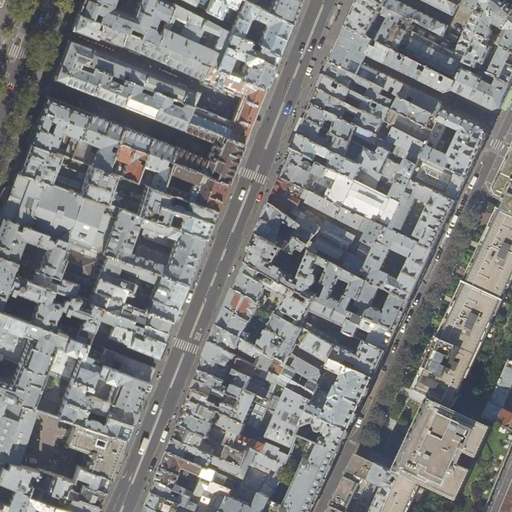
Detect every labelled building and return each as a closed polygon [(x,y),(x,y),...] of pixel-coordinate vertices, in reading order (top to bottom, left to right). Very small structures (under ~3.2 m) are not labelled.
[(82,0),(77,13),(102,23),(156,44),(173,5),(163,0),(138,0),(133,15),(112,7),(114,0),(115,0),(123,3),(123,0),(82,0)] [(185,0),(190,2),(217,15),(233,24),(234,24),(243,0),(185,0)] [(287,34),(291,23),(244,0),(243,0),(234,24),(233,24),(232,28),(230,31),(242,36),(250,17),(253,16),(264,20),(265,24),(265,25),(255,21),(255,22),(254,22),(252,27),(255,28),(255,29),(257,30),(256,32),(261,35),(258,43),(279,54),(281,49),(287,34)] [(244,0),(291,23),(297,10),(300,0),(244,0)] [(372,0),(357,0),(353,10),(346,27),(374,41),(392,50),(425,66),(456,82),(465,63),(471,50),(459,44),(456,50),(411,28),(413,24),(425,30),(426,27),(372,0)] [(448,0),(448,1),(446,0),(372,0),(426,27),(444,36),(449,26),(396,0),(422,0),(454,16),(461,0),(465,0),(463,7),(475,13),(459,44),(471,50),(477,35),(492,0),(448,0)] [(511,2),(509,0),(492,0),(477,35),(495,43),(498,45),(500,42),(501,38),(493,34),(493,33),(493,31),(492,30),(491,30),(494,24),(505,29),(506,28),(510,20),(511,16),(511,2)] [(174,3),(173,5),(156,44),(208,65),(216,68),(225,45),(230,31),(214,23),(188,10),(174,3)] [(102,23),(77,13),(75,19),(72,28),(97,38),(97,36),(100,29),(95,27),(97,23),(102,25),(102,23)] [(511,16),(510,20),(506,28),(511,30),(504,45),(502,44),(502,43),(500,42),(498,45),(503,47),(511,51),(511,16)] [(156,44),(102,23),(102,25),(100,29),(97,36),(98,36),(108,41),(155,60),(202,80),(204,77),(208,65),(156,44)] [(367,55),(374,41),(346,27),(338,45),(333,56),(330,62),(330,63),(363,78),(365,73),(370,75),(369,77),(367,77),(365,80),(375,85),(382,72),(364,64),(366,59),(368,56),(367,55)] [(242,36),(230,31),(225,45),(236,49),(237,48),(260,56),(275,65),(277,60),(280,54),(279,54),(258,43),(242,36)] [(482,71),(495,43),(477,35),(471,50),(465,63),(482,71)] [(67,39),(64,48),(53,77),(63,81),(73,58),(86,64),(92,49),(92,48),(67,39)] [(385,64),(392,50),(374,41),(367,55),(368,56),(380,62),(385,64)] [(260,56),(237,48),(236,49),(225,45),(216,68),(265,87),(266,88),(271,76),(275,65),(260,56)] [(511,83),(511,51),(503,47),(499,55),(497,55),(495,61),(496,61),(490,74),(494,76),(511,84),(511,83)] [(111,57),(92,49),(86,64),(102,70),(121,78),(127,63),(111,57)] [(392,50),(385,64),(409,76),(418,80),(425,66),(392,50)] [(102,70),(86,64),(73,58),(63,81),(76,86),(93,93),(102,70)] [(326,68),(323,75),(434,131),(440,117),(408,101),(400,97),(397,103),(393,101),(393,100),(382,95),(385,90),(375,85),(365,80),(363,78),(330,63),(329,62),(326,68)] [(127,63),(121,78),(132,82),(161,93),(163,90),(168,92),(166,95),(192,105),(193,106),(199,92),(172,82),(137,67),(127,63)] [(485,72),(482,71),(465,63),(456,82),(452,90),(462,95),(472,100),(485,72)] [(216,68),(208,65),(204,77),(246,93),(240,108),(233,124),(191,107),(189,113),(186,120),(243,143),(254,116),(265,87),(216,68)] [(425,66),(418,80),(438,89),(446,93),(452,90),(456,82),(425,66)] [(121,78),(102,70),(93,93),(106,98),(123,105),(132,82),(121,78)] [(405,84),(382,72),(375,85),(385,90),(390,92),(392,87),(396,89),(395,91),(393,90),(391,93),(400,97),(408,101),(414,88),(405,84)] [(490,74),(485,72),(472,100),(484,106),(494,111),(500,108),(505,99),(511,84),(494,76),(491,81),(495,83),(494,86),(487,83),(490,74)] [(314,96),(311,103),(344,119),(347,110),(357,115),(353,124),(387,141),(389,137),(380,132),(384,122),(389,124),(388,128),(393,130),(394,126),(428,144),(434,131),(323,75),(320,82),(314,96)] [(162,93),(161,93),(132,82),(123,105),(137,110),(153,117),(162,93)] [(437,99),(414,88),(408,101),(440,117),(444,108),(442,101),(437,99)] [(166,95),(162,93),(153,117),(165,121),(183,128),(186,120),(189,113),(191,107),(192,105),(166,95)] [(89,113),(68,105),(46,96),(38,117),(28,143),(61,154),(72,158),(89,113)] [(387,141),(353,124),(346,121),(346,120),(344,119),(311,103),(307,114),(305,119),(298,134),(408,188),(412,180),(422,157),(428,144),(394,126),(393,130),(389,137),(387,141)] [(465,119),(444,108),(440,117),(434,131),(428,144),(422,157),(468,178),(478,157),(488,135),(486,129),(465,119)] [(107,171),(123,127),(104,119),(89,113),(72,158),(89,164),(107,171)] [(243,143),(186,120),(183,128),(213,141),(209,151),(206,159),(176,148),(171,162),(201,172),(206,174),(227,182),(236,161),(243,143)] [(136,132),(123,127),(107,171),(117,174),(136,181),(142,164),(138,162),(140,157),(144,158),(150,137),(136,132)] [(295,140),(292,149),(316,161),(318,156),(320,155),(321,155),(330,159),(331,160),(331,161),(331,163),(329,168),(401,204),(408,188),(298,134),(295,140)] [(161,142),(150,137),(144,158),(142,164),(136,181),(145,185),(162,191),(171,162),(176,148),(161,142)] [(485,200),(499,207),(511,213),(511,141),(504,159),(499,170),(493,183),(485,200)] [(27,147),(25,151),(19,149),(12,169),(17,172),(112,205),(130,212),(134,213),(153,220),(159,204),(195,215),(213,222),(214,217),(217,210),(181,197),(181,200),(185,206),(184,208),(182,207),(181,205),(174,202),(172,203),(172,204),(170,203),(173,194),(162,191),(145,185),(140,201),(112,190),(117,174),(107,171),(89,164),(85,174),(65,167),(66,165),(58,162),(61,154),(28,143),(27,147)] [(319,162),(316,161),(292,149),(291,149),(292,154),(289,163),(282,178),(342,207),(385,227),(390,229),(401,204),(329,168),(319,163),(319,162)] [(462,190),(468,178),(422,157),(412,180),(457,201),(462,190)] [(198,179),(201,172),(171,162),(162,191),(173,194),(181,197),(217,210),(222,197),(228,183),(227,182),(206,174),(203,181),(198,179)] [(95,250),(112,205),(17,172),(10,190),(0,216),(71,242),(95,250)] [(268,202),(315,235),(305,248),(310,250),(332,262),(367,281),(369,277),(363,274),(385,227),(342,207),(282,178),(281,177),(280,176),(274,189),(268,202)] [(367,281),(379,287),(393,293),(410,301),(422,276),(434,250),(445,226),(457,201),(412,180),(408,188),(401,204),(390,229),(385,227),(363,274),(369,277),(367,281)] [(258,226),(255,234),(258,235),(255,242),(249,255),(246,263),(315,301),(318,295),(312,292),(314,286),(317,285),(318,283),(318,280),(318,277),(323,266),(330,268),(332,262),(310,250),(298,279),(295,278),(294,275),(275,264),(278,258),(280,259),(283,259),(287,252),(293,256),(297,250),(302,253),(305,248),(315,235),(268,202),(265,210),(258,226)] [(210,229),(213,222),(195,215),(159,204),(153,220),(206,237),(210,229)] [(118,259),(180,281),(187,283),(196,259),(198,255),(206,237),(153,220),(134,213),(132,219),(128,217),(130,212),(112,205),(95,250),(114,257),(116,252),(120,253),(118,259)] [(511,356),(511,213),(499,207),(488,229),(469,270),(449,312),(437,337),(458,346),(453,358),(449,367),(445,376),(423,367),(416,382),(414,388),(430,396),(395,472),(402,475),(400,478),(397,484),(384,511),(484,511),(511,448),(511,429),(484,416),(510,360),(511,356)] [(71,242),(0,216),(0,217),(0,255),(29,266),(57,276),(71,242)] [(114,257),(95,250),(71,242),(57,276),(122,300),(146,309),(173,319),(180,303),(187,283),(180,281),(118,259),(114,257)] [(90,335),(97,317),(102,307),(24,279),(29,266),(0,255),(0,310),(87,343),(90,335)] [(267,300),(266,297),(264,295),(269,287),(288,297),(278,313),(337,347),(339,343),(338,340),(306,322),(312,311),(347,327),(353,312),(355,308),(367,281),(332,262),(330,268),(318,295),(315,301),(246,263),(241,276),(235,289),(264,305),(267,300)] [(122,300),(57,276),(29,266),(24,279),(102,307),(138,320),(143,321),(168,331),(170,325),(173,319),(146,309),(144,315),(120,306),(122,300)] [(372,303),(379,287),(367,281),(355,308),(358,309),(359,307),(362,307),(362,310),(360,315),(396,331),(403,317),(410,301),(393,293),(385,312),(373,307),(372,303)] [(278,313),(264,305),(235,289),(232,288),(224,306),(217,324),(288,361),(286,364),(319,382),(322,375),(320,369),(297,356),(292,353),(297,343),(303,347),(330,362),(331,359),(332,359),(337,347),(278,313)] [(138,320),(102,307),(97,317),(114,323),(139,331),(164,340),(164,341),(166,335),(168,331),(143,321),(141,325),(136,324),(138,320)] [(0,356),(17,363),(45,372),(46,371),(69,379),(69,380),(90,387),(87,394),(88,394),(136,410),(139,403),(144,391),(148,380),(100,362),(103,354),(86,347),(87,343),(0,310),(0,356)] [(360,315),(353,312),(347,327),(344,332),(356,337),(360,327),(373,333),(371,336),(370,335),(369,336),(367,339),(368,341),(369,342),(368,343),(387,351),(391,342),(396,331),(360,315)] [(161,348),(164,340),(139,331),(114,323),(109,337),(157,356),(161,348)] [(214,332),(209,342),(235,354),(239,356),(240,354),(236,352),(234,350),(231,346),(231,345),(238,348),(238,347),(259,358),(256,364),(281,376),(278,382),(314,400),(318,390),(321,383),(319,382),(286,364),(288,361),(217,324),(214,332)] [(458,346),(437,337),(431,351),(423,367),(445,376),(449,367),(444,365),(445,363),(446,362),(448,358),(448,357),(448,355),(453,358),(458,346)] [(356,351),(339,343),(337,347),(332,359),(374,378),(380,366),(387,351),(368,343),(365,341),(358,355),(355,353),(356,351)] [(234,357),(235,354),(209,342),(206,351),(204,355),(228,366),(233,357),(234,357)] [(104,349),(103,354),(100,362),(148,380),(151,373),(153,367),(104,349)] [(239,356),(235,354),(234,357),(238,361),(237,362),(244,364),(240,372),(252,377),(252,378),(254,375),(274,384),(270,391),(250,382),(246,390),(270,401),(278,382),(281,376),(256,364),(239,356)] [(240,372),(228,366),(204,355),(202,361),(199,369),(246,390),(250,382),(252,377),(240,372)] [(374,378),(332,359),(331,359),(330,362),(327,368),(342,375),(332,396),(318,390),(314,400),(308,412),(350,431),(362,405),(374,378)] [(511,360),(510,360),(484,416),(511,429),(511,360)] [(0,396),(37,409),(74,422),(125,439),(128,431),(131,423),(105,413),(104,414),(102,421),(99,422),(96,419),(93,418),(83,414),(86,408),(86,407),(83,406),(88,394),(87,394),(90,387),(69,380),(60,407),(56,405),(56,404),(36,397),(45,372),(17,363),(10,384),(0,380),(0,396)] [(197,373),(195,378),(242,400),(246,390),(199,369),(197,373)] [(188,398),(190,399),(253,428),(258,430),(267,409),(270,401),(246,390),(242,400),(195,378),(194,383),(190,392),(188,398)] [(308,412),(314,400),(278,382),(270,401),(267,409),(277,413),(267,436),(252,440),(249,438),(186,410),(183,417),(180,424),(248,454),(251,447),(286,464),(298,435),(302,427),(308,412)] [(136,410),(88,394),(83,406),(86,407),(86,408),(104,414),(105,413),(131,423),(133,417),(136,410)] [(18,464),(37,409),(0,396),(0,459),(2,460),(18,464)] [(188,404),(186,410),(249,438),(251,434),(253,428),(190,399),(190,400),(188,404)] [(350,431),(308,412),(302,427),(314,422),(317,431),(320,433),(324,431),(325,434),(327,433),(328,436),(327,437),(326,436),(323,437),(319,444),(339,453),(344,443),(350,431)] [(117,458),(125,439),(74,422),(67,443),(84,450),(82,456),(83,459),(81,466),(110,477),(111,473),(117,458)] [(176,430),(173,437),(242,468),(248,454),(180,424),(178,423),(176,430)] [(311,511),(339,453),(319,444),(298,435),(286,464),(264,511),(311,511)] [(251,447),(248,454),(242,468),(173,437),(171,444),(168,451),(209,469),(211,464),(244,479),(237,494),(256,503),(254,506),(230,495),(222,511),(264,511),(286,464),(251,447)] [(168,451),(165,459),(157,480),(175,488),(174,489),(192,497),(188,507),(198,511),(222,511),(230,495),(232,490),(213,482),(217,472),(209,469),(168,451)] [(330,511),(355,511),(377,464),(358,455),(330,511)] [(36,469),(18,464),(2,460),(0,465),(0,482),(12,487),(4,508),(0,506),(0,511),(18,511),(26,495),(30,485),(36,469)] [(377,464),(355,511),(384,511),(397,484),(392,482),(392,480),(394,478),(395,476),(395,475),(400,478),(402,475),(395,472),(377,463),(377,464)] [(109,479),(110,477),(81,466),(78,465),(72,480),(104,491),(107,485),(109,479)] [(37,468),(36,469),(30,485),(59,495),(60,492),(99,505),(101,498),(104,491),(72,480),(37,468)] [(155,485),(152,492),(188,507),(192,497),(174,489),(175,488),(157,480),(155,485)] [(511,511),(511,482),(499,511),(511,511)] [(59,495),(30,485),(26,495),(76,511),(95,511),(98,507),(99,506),(99,505),(60,492),(59,495)] [(198,511),(188,507),(152,492),(147,505),(144,511),(198,511)] [(76,511),(26,495),(18,511),(76,511)]
